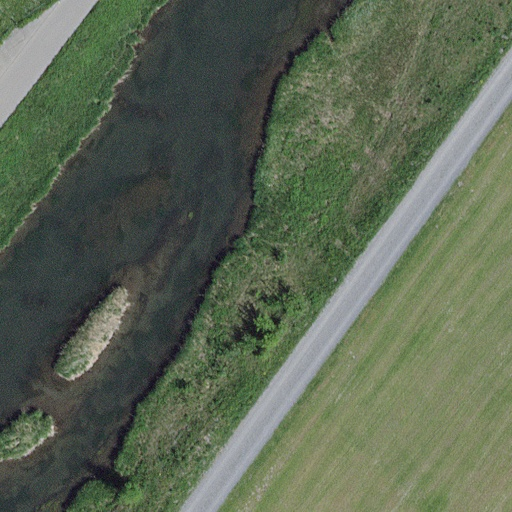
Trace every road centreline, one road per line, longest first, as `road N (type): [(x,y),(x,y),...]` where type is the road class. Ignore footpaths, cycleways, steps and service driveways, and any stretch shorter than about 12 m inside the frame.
road 1 (track): [(511,97),(205,511)]
road 2 (unclassified): [(0,105),(80,0)]
